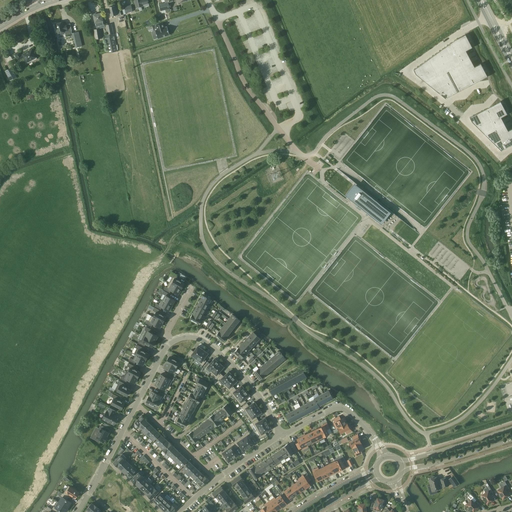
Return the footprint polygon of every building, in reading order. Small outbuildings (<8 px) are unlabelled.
[(164,0),(165,3),(159,4),(161,11),(165,10),(166,12),(170,11),(168,3),(173,2),(172,0),(164,0)] [(117,16),(121,15),(120,10),(117,11),(115,6),(108,7),(111,16),(116,15),(117,16)] [(94,15),(95,22),(96,26),(104,25),(101,13),(98,14),(97,13),(94,14),(94,15)] [(56,24),(58,33),(58,34),(70,31),(71,33),(72,33),(71,31),(72,30),(70,23),(63,25),(63,23),(60,23),(58,23),(57,23),(56,24)] [(162,23),(155,25),(157,30),(155,30),(157,39),(169,35),(167,27),(164,27),(162,23)] [(104,35),(105,38),(108,53),(117,51),(115,39),(114,37),(114,33),(112,24),(105,25),(107,34),(104,35)] [(97,29),(93,30),(95,39),(102,38),(100,28),(99,29),(97,29)] [(79,31),(74,33),(78,47),(82,46),(79,31)] [(454,40),(413,70),(416,74),(445,98),(480,80),(481,80),(487,76),(481,63),(474,67),(466,51),(472,47),(465,34),(458,38),(454,40)] [(24,57),(27,62),(39,55),(38,52),(37,52),(35,48),(21,55),(19,51),(14,54),(18,61),(23,58),(24,57)] [(11,68),(5,71),(10,81),(16,77),(11,68)] [(494,105),(470,118),(472,122),(501,151),(511,144),(511,128),(508,131),(501,117),(507,114),(500,101),(494,105)] [(381,221),(388,212),(367,194),(366,195),(355,186),(348,196),(353,200),(354,200),(381,221)] [(172,278),(170,282),(181,289),(184,283),(177,280),(178,277),(172,274),(171,277),(172,278)] [(165,286),(164,290),(170,293),(171,290),(178,294),(181,289),(170,282),(167,287),(165,286)] [(163,294),(160,299),(161,300),(172,306),(174,303),(173,303),(175,300),(168,296),(169,294),(163,290),(162,294),(163,294)] [(211,300),(207,298),(208,296),(204,293),(203,295),(200,300),(208,305),(211,300)] [(156,303),(155,306),(160,309),(162,307),(169,311),(170,308),(171,308),(172,306),(161,300),(159,305),(156,303)] [(200,300),(197,305),(206,309),(208,305),(200,300)] [(197,305),(195,310),(203,314),(206,309),(197,305)] [(156,312),(153,317),(151,316),(163,322),(166,317),(158,313),(160,310),(154,307),(153,310),(156,312)] [(195,310),(192,314),(201,319),(202,319),(201,319),(203,314),(195,310)] [(201,319),(192,314),(190,319),(199,324),(201,319)] [(232,314),(229,319),(236,325),(240,320),(232,314)] [(147,320),(146,323),(151,326),(153,323),(160,327),(163,322),(151,316),(149,321),(147,320)] [(229,319),(225,323),(233,329),(236,325),(229,319)] [(222,327),(230,333),(233,329),(225,323),(222,327)] [(146,330),(143,335),(155,341),(158,336),(150,332),(152,330),(146,327),(144,330),(146,330)] [(219,331),(218,331),(226,337),(230,333),(222,327),(219,331)] [(214,335),(223,342),(226,337),(218,331),(214,335)] [(253,332),(249,336),(257,343),(261,339),(253,332)] [(152,347),(155,341),(143,335),(141,340),(139,340),(138,343),(144,346),(145,343),(152,347)] [(249,336),(246,340),(253,347),(257,343),(249,336)] [(253,347),(246,340),(242,344),(250,351),(253,347)] [(242,344),(238,348),(246,355),(250,351),(242,344)] [(134,354),(136,355),(146,359),(148,354),(141,350),(143,348),(137,345),(135,348),(137,348),(134,354)] [(196,359),(203,349),(200,346),(199,347),(198,346),(194,352),(191,350),(188,355),(190,357),(192,355),(196,358),(196,359)] [(242,359),(246,355),(238,348),(234,352),(242,359)] [(200,364),(202,366),(206,361),(204,359),(208,353),(206,352),(207,352),(203,349),(196,359),(200,363),(200,364)] [(279,351),(279,352),(278,351),(274,354),(281,362),(285,358),(279,351)] [(281,362),(274,354),(275,355),(271,358),(277,365),(281,362)] [(143,365),(146,359),(136,355),(134,359),(130,358),(129,361),(134,364),(136,361),(143,365)] [(182,364),(183,361),(178,358),(176,361),(169,357),(166,362),(177,368),(180,363),(182,364)] [(267,361),(273,369),(277,365),(271,358),(267,361)] [(216,359),(216,360),(214,359),(210,364),(208,362),(203,366),(210,373),(219,363),(219,362),(216,359)] [(262,365),(268,372),(273,369),(267,361),(262,365)] [(171,371),(169,374),(175,377),(176,374),(174,373),(177,368),(166,362),(164,367),(171,371)] [(129,367),(127,372),(137,378),(140,372),(133,369),(134,366),(128,363),(127,366),(129,367)] [(215,376),(217,379),(222,373),(219,371),(224,367),(219,363),(210,373),(215,376)] [(258,368),(264,376),(268,372),(262,365),(258,368)] [(264,376),(258,368),(254,372),(260,379),(264,376)] [(302,369),(297,372),(302,380),(306,377),(302,369)] [(135,383),(137,378),(127,372),(126,371),(123,377),(122,376),(120,379),(126,382),(127,379),(135,383)] [(224,376),(222,373),(217,379),(219,381),(223,385),(233,375),(230,372),(230,373),(229,372),(224,376)] [(302,380),(297,372),(292,374),(297,382),(302,380)] [(168,378),(160,374),(159,376),(157,379),(170,385),(172,380),(173,381),(174,378),(169,375),(168,378)] [(292,374),(288,377),(292,385),(297,382),(292,374)] [(236,379),(233,375),(223,385),(227,389),(229,392),(235,387),(233,385),(237,380),(236,379)] [(197,384),(205,388),(208,383),(198,377),(195,383),(197,384)] [(292,385),(288,377),(283,379),(287,388),(292,385)] [(169,386),(170,385),(157,379),(156,382),(155,384),(162,388),(161,391),(166,394),(168,391),(166,390),(168,385),(169,386)] [(282,390),(287,388),(283,379),(278,382),(282,390)] [(127,396),(130,390),(123,386),(124,383),(118,380),(117,384),(118,384),(115,390),(127,396)] [(278,382),(273,385),(278,393),(282,390),(278,382)] [(205,388),(197,384),(194,389),(203,393),(205,388)] [(278,393),(273,385),(268,387),(273,395),(278,393)] [(237,389),(235,387),(229,392),(232,394),(235,399),(246,390),(245,390),(246,389),(243,386),(243,387),(242,386),(237,389)] [(194,389),(192,393),(200,398),(203,393),(194,389)] [(245,399),(249,395),(246,390),(235,399),(241,406),(247,401),(245,399)] [(333,398),(329,390),(324,393),(328,401),(333,398)] [(159,401),(161,396),(164,398),(166,395),(160,392),(159,395),(152,391),(149,396),(162,403),(162,402),(159,401)] [(190,393),(188,398),(197,403),(200,398),(192,393),(190,393)] [(324,393),(319,396),(323,403),(328,401),(324,393)] [(117,399),(118,397),(113,394),(111,397),(113,398),(110,403),(121,409),(124,403),(117,399)] [(157,411),(162,403),(149,396),(146,401),(153,405),(152,408),(157,411)] [(314,398),(314,399),(319,407),(318,406),(323,403),(319,396),(314,398)] [(195,408),(197,403),(187,397),(185,402),(187,403),(195,408)] [(314,410),(319,407),(314,399),(310,402),(314,410)] [(242,407),(247,414),(258,407),(256,403),(255,403),(255,402),(249,406),(248,403),(242,407)] [(310,402),(305,404),(309,412),(314,410),(310,402)] [(192,412),(195,408),(187,403),(184,408),(192,412)] [(228,416),(233,413),(227,404),(222,408),(228,416)] [(304,415),(309,412),(305,404),(300,407),(304,415)] [(183,407),(181,412),(182,413),(190,417),(192,412),(184,408),(183,407)] [(260,411),(261,410),(258,407),(247,414),(250,419),(252,422),(258,419),(256,416),(261,412),(260,411)] [(300,407),(295,409),(300,417),(304,415),(300,407)] [(118,417),(114,415),(116,411),(109,408),(108,411),(106,411),(103,418),(114,424),(118,417)] [(222,408),(217,411),(224,420),(228,416),(222,408)] [(295,409),(290,412),(295,420),(300,417),(295,409)] [(219,423),(224,420),(217,411),(213,415),(219,423)] [(180,412),(177,416),(187,422),(190,417),(182,413),(181,412),(180,412)] [(290,412),(286,414),(290,422),(295,420),(290,412)] [(142,415),(134,423),(138,427),(145,419),(142,415)] [(215,426),(219,423),(213,415),(208,418),(209,419),(215,426)] [(185,427),(187,422),(177,416),(174,422),(185,427)] [(339,416),(334,419),(335,422),(333,423),(336,428),(347,423),(344,417),(341,419),(339,416)] [(265,418),(259,421),(258,419),(252,422),(254,425),(256,430),(268,423),(265,418)] [(145,419),(138,427),(139,426),(143,429),(149,423),(145,420),(146,419),(145,419)] [(209,419),(205,422),(210,429),(215,426),(209,419)] [(206,433),(210,429),(205,422),(200,425),(205,432),(206,433)] [(149,423),(143,429),(146,433),(145,434),(152,427),(149,423)] [(269,424),(268,424),(268,423),(256,430),(261,438),(267,435),(265,432),(271,429),(270,427),(271,427),(269,424)] [(321,427),(319,428),(324,439),(323,437),(329,434),(327,430),(330,428),(327,423),(321,426),(321,427)] [(348,426),(347,423),(336,428),(336,429),(338,428),(341,433),(345,431),(346,434),(352,431),(349,425),(348,426)] [(100,431),(96,437),(106,442),(108,437),(110,433),(109,432),(110,430),(101,425),(99,430),(100,431)] [(206,433),(205,432),(200,425),(196,428),(202,436),(206,433)] [(152,427),(145,434),(149,437),(156,430),(152,427)] [(196,428),(192,432),(197,439),(202,436),(196,428)] [(319,441),(324,439),(319,428),(313,431),(319,441)] [(156,430),(149,437),(150,437),(154,440),(160,434),(156,430)] [(313,431),(308,433),(312,442),(318,440),(319,442),(319,441),(313,431)] [(187,435),(192,443),(197,439),(192,432),(187,435)] [(252,446),(252,445),(253,444),(250,439),(252,437),(248,432),(241,437),(249,448),(252,446)] [(305,434),(302,435),(308,447),(307,445),(312,442),(308,433),(305,435),(305,434)] [(361,440),(358,434),(352,437),(354,440),(349,442),(352,448),(361,443),(360,440),(361,440)] [(159,446),(165,439),(161,435),(155,442),(159,446)] [(299,442),(296,444),(299,449),(302,448),(302,450),(308,447),(302,435),(302,436),(297,439),(299,442)] [(241,437),(233,442),(237,447),(240,446),(244,451),(245,450),(245,451),(249,448),(241,437)] [(159,446),(162,450),(169,442),(165,439),(159,446)] [(162,450),(166,453),(173,446),(169,442),(162,450)] [(233,442),(226,447),(234,459),(237,456),(238,455),(234,449),(237,447),(233,442)] [(364,449),(361,443),(352,448),(356,456),(362,453),(360,450),(364,449)] [(287,444),(283,447),(289,457),(290,457),(289,456),(293,453),(287,444)] [(166,453),(170,457),(176,450),(173,446),(166,453)] [(226,447),(226,448),(227,450),(223,453),(221,451),(218,453),(222,458),(225,456),(229,462),(230,461),(234,459),(226,447)] [(283,447),(279,450),(285,460),(289,457),(283,447)] [(170,457),(168,459),(171,462),(173,460),(180,453),(176,450),(170,457)] [(279,450),(275,453),(281,462),(280,461),(284,459),(285,460),(279,450)] [(173,460),(177,464),(184,457),(180,453),(173,460)] [(275,453),(270,456),(277,465),(281,462),(275,453)] [(118,458),(114,462),(114,463),(116,465),(118,466),(126,458),(122,454),(119,456),(117,458),(118,458)] [(342,455),(334,459),(335,461),(338,468),(340,471),(339,470),(340,470),(342,469),(342,470),(348,467),(345,461),(342,455)] [(270,456),(266,459),(272,468),(277,465),(270,456)] [(187,460),(184,457),(177,464),(181,467),(187,460)] [(126,458),(118,466),(122,470),(128,463),(125,460),(126,458)] [(266,459),(262,461),(268,471),(272,468),(266,459)] [(268,471),(262,461),(258,464),(264,474),(268,471)] [(340,471),(338,468),(335,461),(329,464),(334,473),(336,471),(337,472),(340,471)] [(189,462),(182,469),(186,472),(193,465),(189,462)] [(132,466),(128,463),(122,470),(125,474),(133,466),(132,466)] [(253,466),(253,467),(260,477),(260,476),(264,474),(258,464),(254,467),(253,466)] [(329,464),(324,467),(328,475),(334,473),(329,464)] [(187,472),(190,475),(196,469),(193,465),(186,472),(186,473),(187,472)] [(137,470),(133,466),(125,474),(127,475),(126,475),(129,477),(137,470)] [(255,480),(260,477),(253,467),(249,470),(255,480)] [(317,481),(323,478),(318,467),(312,470),(317,481)] [(323,478),(328,475),(324,467),(319,469),(318,467),(323,478)] [(200,472),(196,469),(190,475),(194,478),(200,472)] [(136,484),(143,476),(139,472),(132,480),(132,481),(134,483),(134,482),(136,484)] [(193,479),(192,481),(196,484),(197,483),(204,476),(200,472),(194,478),(193,479)] [(204,476),(197,483),(196,484),(200,488),(208,479),(204,475),(204,476)] [(243,479),(240,475),(231,481),(234,485),(243,479)] [(303,475),(298,479),(306,489),(305,488),(310,485),(308,482),(311,480),(307,475),(304,477),(303,475)] [(136,484),(140,487),(147,479),(143,476),(136,484)] [(459,484),(453,476),(449,479),(454,487),(459,484)] [(429,479),(432,491),(441,489),(440,488),(442,487),(442,488),(449,486),(446,477),(440,479),(440,480),(438,480),(437,477),(429,479)] [(147,479),(140,487),(143,491),(150,484),(152,481),(149,478),(147,479)] [(246,483),(243,479),(234,485),(234,486),(235,485),(237,489),(246,483)] [(306,489),(298,479),(299,481),(294,484),(300,492),(303,490),(303,491),(306,489)] [(501,488),(498,490),(501,496),(500,496),(503,499),(506,497),(509,495),(506,491),(506,490),(509,488),(505,481),(504,480),(502,480),(503,482),(499,484),(500,486),(501,488)] [(245,484),(246,483),(237,489),(241,493),(250,487),(248,488),(245,484)] [(485,493),(482,495),(485,500),(484,501),(488,504),(490,501),(493,500),(490,495),(491,494),(493,493),(489,486),(487,483),(485,484),(487,487),(483,489),(484,491),(485,493)] [(143,491),(147,494),(154,486),(153,487),(150,484),(143,491)] [(294,484),(290,487),(295,495),(300,492),(294,484)] [(63,494),(67,497),(68,497),(70,494),(75,498),(76,497),(78,494),(78,493),(79,492),(76,490),(73,488),(68,485),(63,494)] [(154,486),(147,494),(149,496),(148,496),(150,498),(151,498),(159,491),(154,486)] [(224,490),(221,486),(212,493),(216,497),(224,490)] [(243,498),(253,491),(250,487),(241,493),(243,497),(243,498)] [(284,491),(290,499),(295,495),(290,487),(284,491)] [(224,490),(216,497),(217,496),(220,500),(227,494),(224,490)] [(251,492),(253,491),(243,498),(246,502),(254,496),(251,492)] [(467,491),(465,493),(468,496),(466,499),(467,500),(469,502),(466,504),(471,509),(470,510),(473,511),(474,511),(476,509),(478,507),(474,503),(474,502),(476,500),(470,494),(467,491)] [(61,498),(59,502),(67,508),(68,506),(69,506),(70,504),(71,502),(66,499),(67,497),(63,494),(62,493),(59,497),(61,498)] [(160,494),(153,500),(154,501),(153,501),(155,503),(156,503),(157,504),(164,497),(160,494)] [(227,494),(220,500),(223,504),(222,504),(222,505),(230,498),(227,494)] [(286,503),(280,495),(276,499),(274,497),(282,508),(281,507),(286,503)] [(164,497),(157,504),(161,508),(168,500),(165,496),(164,497)] [(274,497),(269,501),(276,510),(279,509),(279,510),(282,508),(274,497)] [(226,508),(225,508),(226,509),(234,502),(233,502),(230,498),(222,505),(226,508)] [(372,502),(370,509),(377,511),(378,509),(380,510),(381,510),(384,506),(381,504),(383,500),(377,498),(376,500),(373,499),(372,502)] [(168,500),(161,508),(165,511),(173,503),(169,499),(168,500)] [(54,506),(51,509),(56,511),(57,511),(59,509),(62,511),(64,511),(67,508),(59,502),(57,501),(54,506)] [(269,501),(264,504),(270,511),(273,511),(276,510),(269,501)] [(234,502),(226,509),(228,511),(233,511),(234,511),(238,508),(237,506),(234,502)] [(98,511),(100,510),(97,507),(98,507),(95,505),(92,503),(90,505),(88,506),(87,508),(90,511),(88,511),(98,511)] [(173,503),(165,511),(172,511),(173,511),(175,510),(176,508),(177,507),(173,503)] [(359,506),(356,507),(356,510),(356,511),(366,511),(365,503),(359,504),(359,506)]
